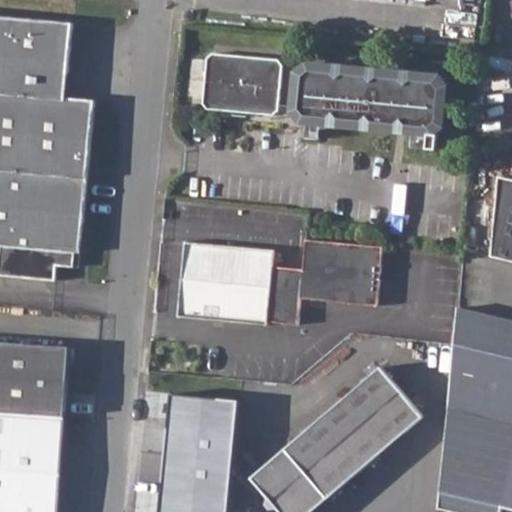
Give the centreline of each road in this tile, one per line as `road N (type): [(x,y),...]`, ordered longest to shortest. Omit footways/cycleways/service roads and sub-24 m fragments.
road 1 (residential): [(117,511),(168,0)]
road 2 (unknown): [(154,146),(459,200)]
road 3 (unknown): [(321,0),(452,23)]
